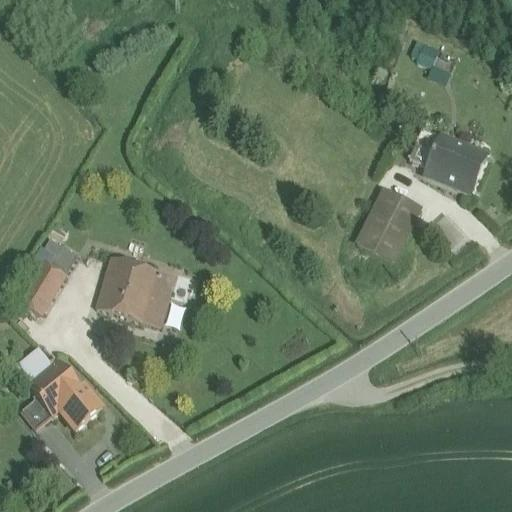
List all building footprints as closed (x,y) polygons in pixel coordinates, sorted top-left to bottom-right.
[(409,61),(432,70),(439,53),(416,43),(409,61)] [(485,162),(422,136),(409,166),(429,174),(427,180),(470,197),(485,162)] [(420,213),(385,195),(357,249),(393,267),(420,213)] [(76,261),(50,245),(45,255),(54,261),(49,271),(64,280),(76,261)] [(49,271),(37,263),(28,278),(35,283),(19,309),(40,321),(64,280),(49,271)] [(176,282),(111,264),(96,314),(145,330),(162,334),(171,302),(170,302),(176,282)] [(83,398),(56,364),(50,369),(54,373),(28,394),(53,425),(69,412),(68,410),(83,398)]
